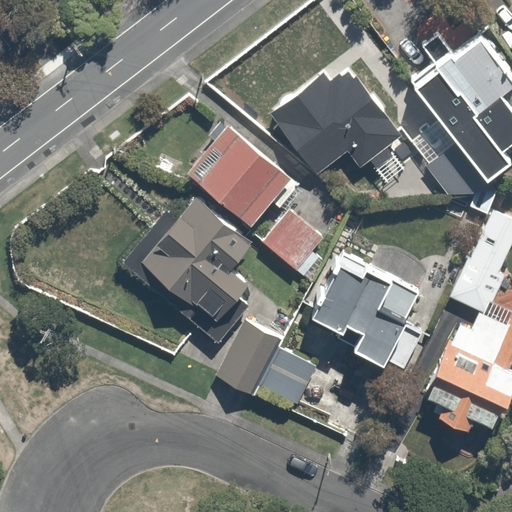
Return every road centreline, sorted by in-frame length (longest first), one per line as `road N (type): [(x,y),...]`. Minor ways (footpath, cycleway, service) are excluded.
road 1 (residential): [(48,474),(92,431),(143,434),(345,511)]
road 2 (residential): [(0,151),(198,0)]
